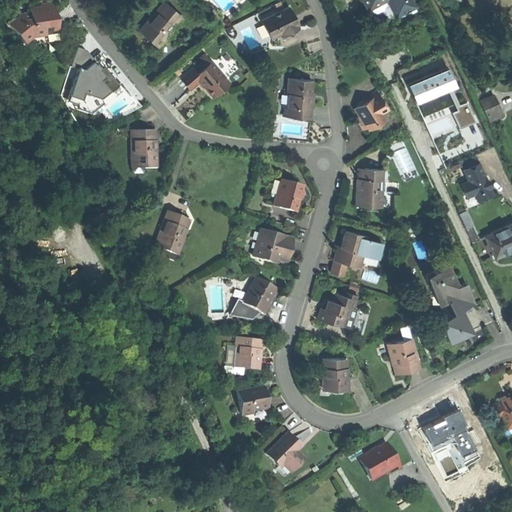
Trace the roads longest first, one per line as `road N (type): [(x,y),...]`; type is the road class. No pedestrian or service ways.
road 1 (residential): [(511,349),(356,425),(306,414),(290,395),(286,334),(332,180),(325,162)]
road 2 (residential): [(79,221),(188,403),(234,511)]
road 3 (residential): [(75,0),(173,126),(193,137),(325,162)]
road 4 (unknown): [(511,342),(399,95)]
road 5 (track): [(0,70),(79,221)]
road 6 (residential): [(325,162),(339,135),(327,32),(312,0)]
